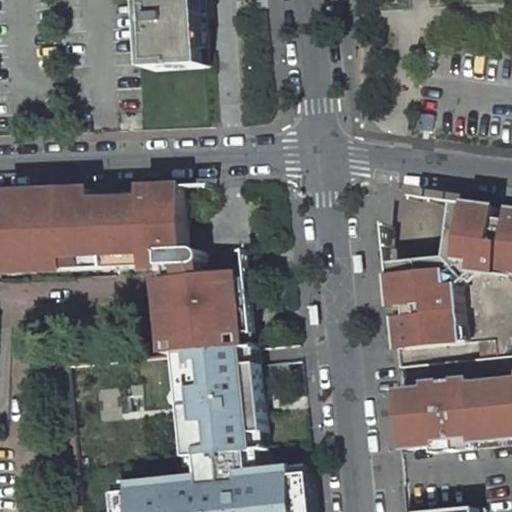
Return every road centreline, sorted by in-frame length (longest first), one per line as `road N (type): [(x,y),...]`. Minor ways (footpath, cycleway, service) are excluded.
road 1 (residential): [(324,152),(359,511)]
road 2 (residential): [(0,166),(324,152)]
road 3 (residential): [(324,152),(511,175)]
road 4 (residential): [(307,0),(324,152)]
